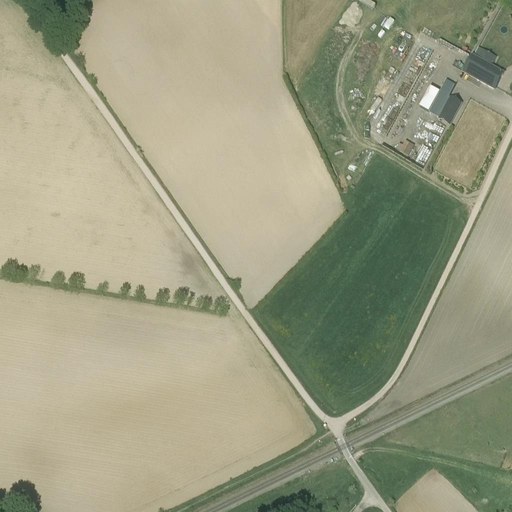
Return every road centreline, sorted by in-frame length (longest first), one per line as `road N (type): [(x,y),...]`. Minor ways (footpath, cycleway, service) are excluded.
road 1 (unclassified): [(25,0),(333,427)]
road 2 (unclassified): [(511,129),(406,358),(382,391),(333,427)]
road 3 (track): [(335,430),(173,511)]
